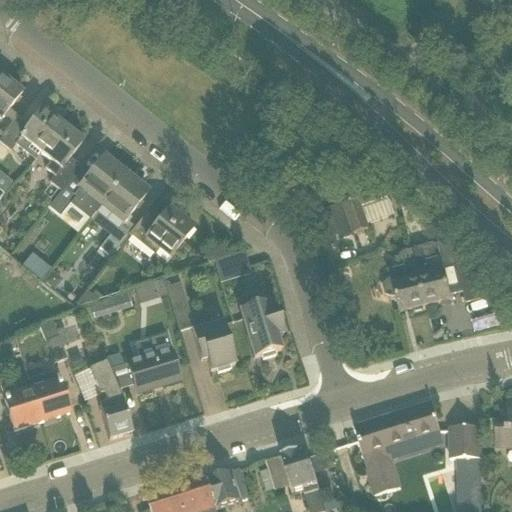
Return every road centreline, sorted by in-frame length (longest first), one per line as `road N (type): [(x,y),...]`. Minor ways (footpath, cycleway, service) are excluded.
road 1 (residential): [(341,402),(296,256),(273,226),(0,10)]
road 2 (secondary): [(511,226),(365,97),(226,0)]
road 3 (residential): [(0,509),(341,402)]
road 4 (unclassified): [(511,131),(312,0)]
road 5 (residential): [(341,402),(511,360)]
